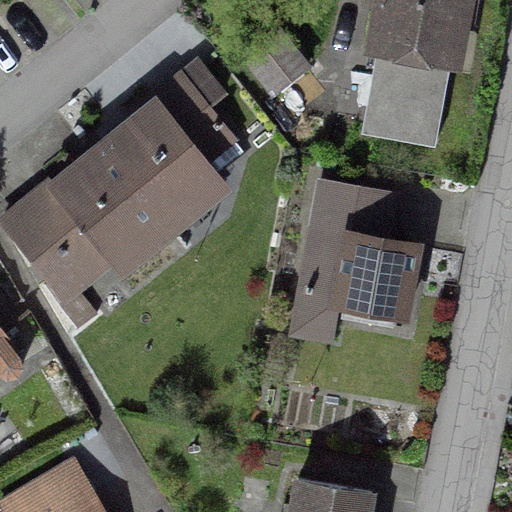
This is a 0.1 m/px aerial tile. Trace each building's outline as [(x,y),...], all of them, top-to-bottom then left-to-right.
[(382,0),(374,46),(449,60),(459,0),(382,0)] [(317,87),(273,31),(242,56),(285,111),(317,87)] [(82,231),(113,268),(166,225),(218,182),(213,176),(240,154),(179,78),(151,101),(156,107),(129,128),(104,149),(86,163),(52,191),(47,184),(0,222),(0,226),(24,257),(45,240),(55,253),(82,231)] [(333,307),(402,320),(415,248),(375,241),(383,196),(321,185),(294,332),(328,338),(333,307)] [(14,358),(9,352),(0,334),(0,333),(0,378),(11,377),(17,368),(14,358)] [(366,511),(370,494),(295,480),(288,511),(366,511)]
